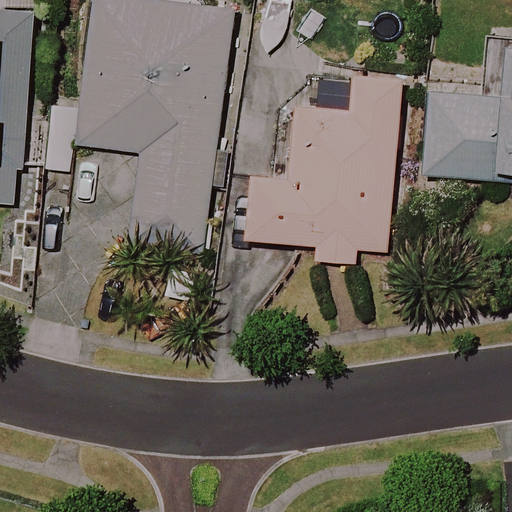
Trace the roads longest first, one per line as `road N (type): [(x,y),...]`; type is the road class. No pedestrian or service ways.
road 1 (residential): [(511,386),(205,422)]
road 2 (residential): [(205,422),(90,408),(0,381)]
